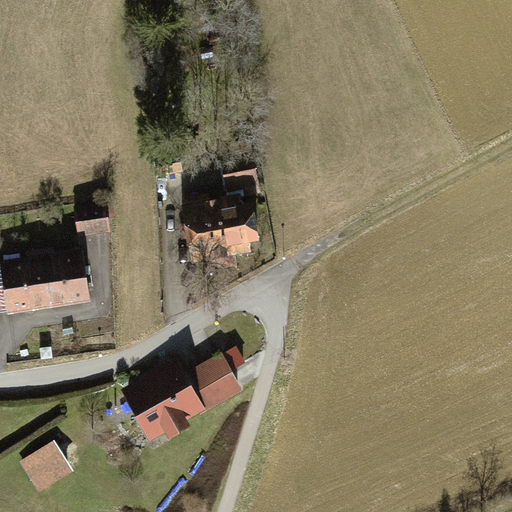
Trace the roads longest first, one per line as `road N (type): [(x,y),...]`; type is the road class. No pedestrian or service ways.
road 1 (residential): [(233,511),(285,346),(288,291),(92,371),(0,386)]
road 2 (track): [(288,291),(324,246),(511,146)]
